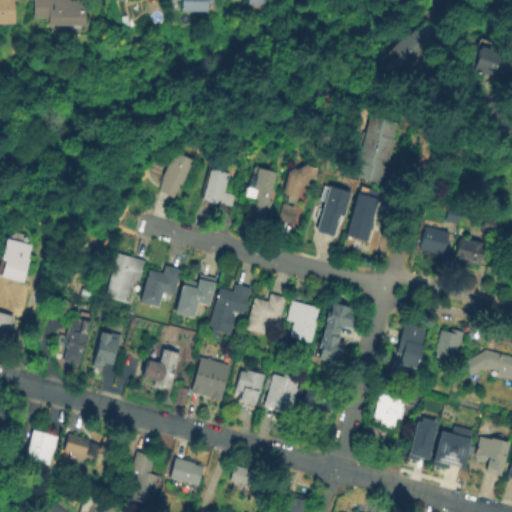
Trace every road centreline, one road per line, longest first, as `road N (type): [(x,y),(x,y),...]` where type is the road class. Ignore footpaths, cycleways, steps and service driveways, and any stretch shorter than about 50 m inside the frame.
road 1 (residential): [(490,511),(0,377)]
road 2 (residential): [(511,319),(143,223)]
road 3 (residential): [(416,184),(321,511)]
